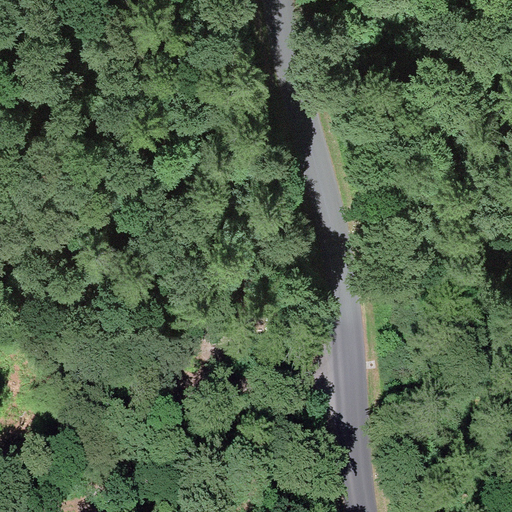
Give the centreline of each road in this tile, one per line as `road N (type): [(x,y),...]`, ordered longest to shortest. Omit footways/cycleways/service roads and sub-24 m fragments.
road 1 (tertiary): [(277,0),(341,269),(353,469),(363,511)]
road 2 (track): [(89,511),(128,451),(191,398),(350,379)]
